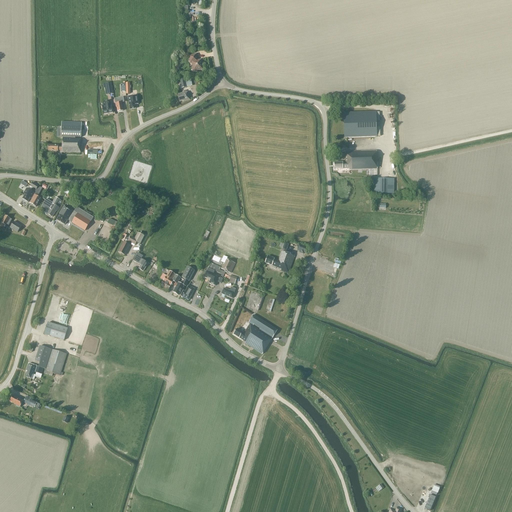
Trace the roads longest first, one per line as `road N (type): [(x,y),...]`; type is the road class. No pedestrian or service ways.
road 1 (unclassified): [(278,370),(327,215),(325,118),(312,101),(220,82)]
road 2 (unclassified): [(278,370),(241,352),(211,321),(55,232)]
road 3 (unclassified): [(0,177),(96,183),(120,143),(220,82)]
road 4 (unclassified): [(413,511),(331,398),(278,370)]
road 5 (unclassified): [(0,389),(13,371),(55,232)]
road 6 (track): [(278,370),(273,391),(316,434),(351,511)]
road 7 (track): [(273,391),(260,397),(227,511)]
